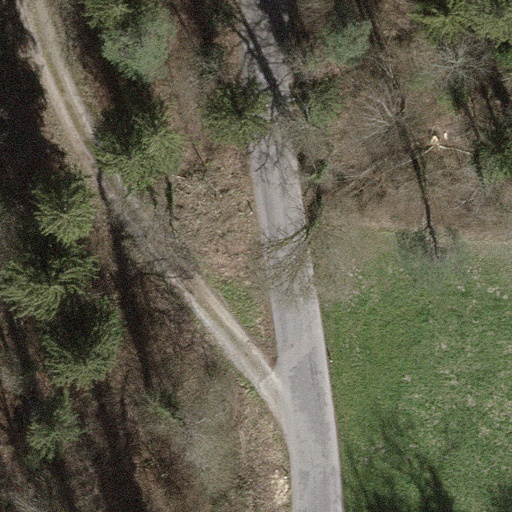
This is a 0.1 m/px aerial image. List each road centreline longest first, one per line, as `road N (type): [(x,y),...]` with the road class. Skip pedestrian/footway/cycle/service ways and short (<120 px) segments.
road 1 (tertiary): [(282,0),(285,222),(312,431),(314,511)]
road 2 (track): [(48,0),(95,143),(174,266),(312,431)]
